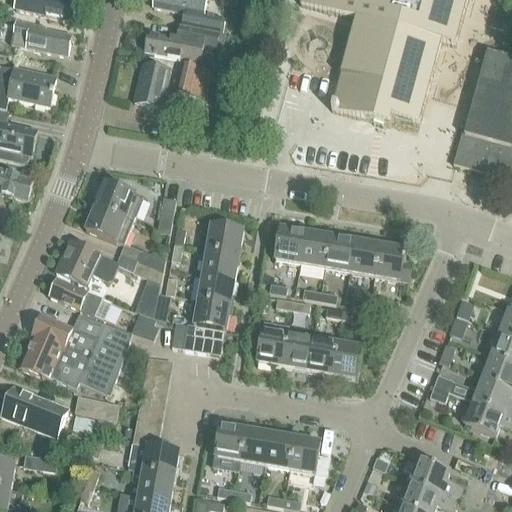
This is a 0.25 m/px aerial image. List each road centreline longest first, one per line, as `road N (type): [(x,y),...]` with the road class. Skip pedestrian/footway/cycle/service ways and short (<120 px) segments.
road 1 (residential): [(78,149),(464,221)]
road 2 (residential): [(179,431),(185,388),(379,433)]
road 3 (residential): [(379,433),(464,221)]
road 4 (tertiary): [(78,149),(112,0)]
road 5 (residential): [(379,433),(485,475),(471,511)]
